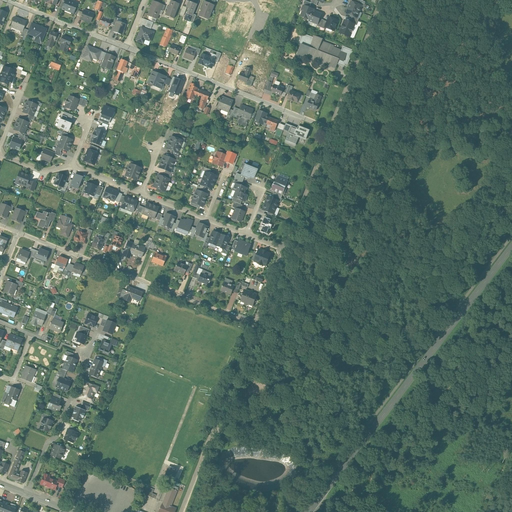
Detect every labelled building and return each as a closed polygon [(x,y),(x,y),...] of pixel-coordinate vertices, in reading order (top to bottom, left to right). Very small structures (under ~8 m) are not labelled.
[(77,4),(68,0),(65,0),(63,5),(66,6),(64,10),(73,14),(77,4)] [(103,2),(98,1),(94,9),(99,11),(103,2)] [(162,4),(153,1),(147,16),(148,16),(148,15),(157,18),(156,19),(157,19),(160,10),(162,4)] [(179,4),(170,1),(168,7),(167,6),(166,9),(167,9),(165,16),(173,19),(179,4)] [(196,4),(188,1),(186,5),(189,7),(186,14),(192,16),(193,14),(196,4)] [(213,5),(204,2),(202,8),(201,7),(199,10),(201,10),(199,17),(207,20),(213,5)] [(357,4),(351,2),(349,8),(359,12),(362,6),(357,4)] [(322,14),(313,11),(312,9),(304,6),(300,16),(309,19),(309,21),(317,24),(318,25),(320,19),(322,14)] [(359,12),(349,8),(346,14),(352,16),(357,18),(359,12)] [(93,15),(83,11),(80,19),(90,22),(93,15)] [(26,21),(14,17),(10,27),(22,31),(23,28),(26,21)] [(338,21),(329,17),(327,22),(325,28),(334,31),(338,21)] [(110,21),(102,18),(99,24),(108,27),(110,21)] [(153,23),(147,20),(145,26),(150,29),(153,23)] [(349,22),(345,20),(340,33),(350,37),(351,34),(353,33),(354,29),(353,28),(355,25),(355,24),(349,22)] [(117,21),(115,26),(113,31),(121,35),(125,26),(121,25),(120,23),(117,21)] [(46,29),(32,24),(29,31),(28,33),(28,34),(37,37),(35,41),(40,43),(46,29)] [(153,32),(141,27),(136,41),(143,43),(144,39),(150,41),(153,32)] [(167,28),(160,45),(165,47),(172,30),(167,28)] [(57,34),(51,32),(46,46),(51,48),(54,41),(57,34)] [(334,46),(322,41),(323,39),(313,35),(312,37),(303,34),(300,43),(301,43),(297,55),(310,61),(311,59),(316,61),(316,63),(320,64),(320,63),(326,65),(325,66),(329,68),(330,67),(335,69),(338,63),(339,63),(347,67),(354,50),(343,46),(341,50),(333,47),(334,46)] [(71,40),(62,36),(60,42),(62,43),(60,46),(61,46),(60,50),(66,53),(68,46),(69,46),(71,40)] [(246,48),(260,54),(263,47),(248,42),(246,48)] [(179,49),(171,45),(170,48),(168,48),(168,49),(169,49),(168,51),(177,55),(179,49)] [(101,51),(87,46),(82,58),(88,60),(89,57),(97,60),(98,59),(101,51)] [(195,52),(186,49),(183,57),(192,61),(195,54),(196,52),(195,52)] [(256,75),(262,77),(271,51),(265,49),(256,75)] [(115,57),(106,54),(104,59),(101,67),(109,70),(113,62),(115,57)] [(211,58),(202,54),(198,63),(211,68),(214,62),(215,59),(214,59),(213,61),(210,60),(211,58)] [(62,63),(52,59),(50,65),(60,68),(62,63)] [(121,59),(117,70),(118,71),(122,73),(127,62),(121,59)] [(231,60),(225,74),(230,76),(236,62),(231,60)] [(133,64),(132,64),(129,70),(133,71),(131,76),(135,78),(137,73),(138,73),(141,65),(134,62),(133,64)] [(13,70),(4,67),(1,73),(13,78),(15,72),(15,71),(13,70)] [(246,71),(244,75),(240,73),(237,79),(246,82),(245,84),(251,87),(253,81),(248,79),(249,76),(251,69),(246,67),(245,70),(246,71)] [(119,81),(122,73),(118,71),(114,79),(119,81)] [(165,77),(152,72),(147,84),(161,89),(163,83),(165,78),(165,77)] [(1,73),(0,76),(0,81),(7,84),(8,81),(11,82),(13,78),(1,73)] [(184,81),(172,77),(169,85),(171,85),(169,92),(178,96),(184,81)] [(280,84),(275,82),(273,88),(271,92),(272,93),(281,96),(282,92),(284,89),(278,87),(280,84)] [(198,97),(200,91),(201,90),(197,89),(198,88),(195,87),(196,85),(190,83),(186,92),(184,97),(187,98),(191,100),(192,98),(194,99),(195,96),(198,97)] [(209,94),(200,91),(198,97),(201,98),(197,108),(203,110),(206,102),(207,103),(208,101),(207,100),(209,94)] [(291,91),(289,95),(288,99),(297,103),(300,95),(291,91)] [(321,97),(311,93),(309,98),(310,98),(307,107),(316,110),(318,104),(321,97)] [(78,100),(69,96),(68,100),(67,100),(65,103),(66,104),(65,107),(68,108),(69,111),(71,110),(73,111),(78,100)] [(233,102),(221,97),(216,110),(216,111),(217,107),(223,109),(228,111),(229,112),(229,109),(233,102)] [(87,101),(80,98),(78,104),(84,107),(87,101)] [(33,104),(27,101),(25,107),(35,111),(37,106),(37,105),(33,104)] [(116,109),(103,104),(97,121),(109,126),(116,109)] [(253,110),(241,105),(239,110),(236,118),(239,119),(238,121),(241,122),(240,125),(246,127),(247,123),(246,123),(247,119),(249,120),(253,110)] [(35,111),(25,107),(23,112),(29,115),(33,116),(35,111)] [(216,111),(216,110),(214,115),(219,117),(223,109),(217,107),(216,111)] [(234,108),(233,111),(231,116),(236,118),(239,110),(234,108)] [(267,114),(259,111),(256,120),(258,121),(259,123),(262,125),(263,123),(266,116),(267,114)] [(71,121),(73,115),(64,112),(62,118),(60,117),(57,127),(68,131),(72,121),(71,121)] [(278,121),(269,118),(267,124),(271,126),(270,129),(274,131),(278,121)] [(24,121),(18,119),(16,124),(26,128),(28,123),(24,121)] [(26,128),(16,124),(14,130),(20,132),(24,134),(26,128)] [(292,126),(286,124),(285,126),(283,131),(289,133),(290,131),(291,128),(292,126)] [(93,137),(91,142),(100,145),(107,128),(99,125),(97,129),(96,129),(94,134),(93,133),(92,137),(93,137)] [(309,131),(299,127),(297,130),(291,128),(290,131),(291,132),(290,136),(289,135),(286,143),(290,144),(290,142),(294,144),(297,136),(306,140),(309,131)] [(66,138),(62,136),(60,142),(70,146),(72,140),(66,138)] [(18,139),(13,137),(9,147),(15,149),(16,147),(19,148),(22,141),(18,139)] [(177,139),(171,137),(169,143),(180,147),(182,141),(177,139)] [(70,146),(60,142),(58,147),(62,149),(68,151),(70,146)] [(180,147),(169,143),(166,149),(172,151),(178,153),(180,147)] [(54,153),(44,149),(43,152),(42,152),(41,152),(40,154),(41,155),(42,156),(41,158),(50,162),(54,153)] [(88,150),(84,160),(90,162),(90,164),(93,165),(95,164),(95,161),(95,160),(95,158),(96,158),(97,154),(97,153),(96,153),(88,150)] [(226,156),(217,152),(215,156),(214,155),(213,159),(214,160),(213,163),(222,167),(224,161),(226,156)] [(170,158),(164,156),(161,162),(172,166),(175,160),(170,158)] [(172,166),(161,162),(159,168),(165,170),(170,172),(172,166)] [(141,168),(130,164),(127,170),(139,174),(140,172),(140,171),(141,168)] [(237,173),(235,180),(242,182),(244,183),(246,178),(251,180),(251,178),(255,180),(259,169),(246,165),(242,175),(237,173)] [(139,174),(127,170),(125,176),(136,180),(137,177),(138,177),(137,177),(138,175),(139,175),(139,174)] [(30,176),(20,172),(16,182),(26,186),(28,187),(29,183),(28,182),(30,176)] [(210,173),(205,172),(203,178),(214,183),(217,176),(210,173)] [(62,175),(57,173),(53,184),(62,188),(63,188),(66,182),(68,177),(62,175)] [(70,179),(68,183),(66,188),(70,189),(70,187),(78,190),(83,177),(75,174),(72,180),(70,179)] [(161,176),(158,175),(156,181),(167,186),(169,179),(161,176)] [(288,181),(277,177),(274,185),(273,184),(271,190),(274,191),(283,195),(288,181)] [(214,183),(203,178),(200,184),(200,185),(206,187),(211,189),(214,183)] [(36,184),(30,181),(29,183),(28,187),(27,189),(33,191),(36,184)] [(167,186),(156,181),(153,187),(156,188),(164,191),(164,192),(167,186)] [(96,185),(89,182),(89,183),(87,182),(83,193),(93,197),(94,194),(97,187),(97,186),(95,186),(96,185)] [(241,186),(235,184),(233,190),(235,191),(236,191),(244,194),(246,188),(241,186)] [(103,188),(98,186),(97,186),(97,187),(94,194),(100,196),(103,188)] [(117,192),(106,188),(103,197),(113,201),(117,192)] [(204,193),(196,190),(194,196),(205,201),(207,194),(204,193)] [(244,194),(236,191),(235,191),(233,197),(242,200),(244,201),(247,195),(244,194)] [(131,199),(125,196),(125,197),(122,203),(121,208),(127,210),(131,199)] [(205,201),(194,196),(191,202),(199,205),(202,207),(205,201)] [(273,199),(268,197),(265,203),(276,208),(279,201),(273,199)] [(137,201),(131,199),(127,210),(133,212),(137,202),(137,201)] [(240,204),(234,202),(232,206),(233,208),(235,208),(240,210),(242,205),(240,204)] [(153,205),(146,203),(142,214),(148,216),(153,205)] [(276,208),(265,203),(263,210),(268,212),(274,214),(276,208)] [(10,207),(2,204),(0,207),(0,216),(6,218),(8,211),(10,207)] [(159,208),(153,205),(148,216),(154,219),(159,208)] [(24,212),(16,208),(11,220),(20,223),(23,215),(24,212)] [(240,210),(235,208),(231,218),(232,219),(233,221),(235,221),(236,221),(236,220),(241,222),(245,212),(240,210)] [(48,213),(44,212),(43,214),(38,212),(36,216),(37,216),(36,218),(41,220),(38,226),(43,228),(44,227),(47,228),(50,221),(52,214),(51,214),(48,213)] [(175,217),(166,214),(164,219),(163,220),(166,221),(164,226),(170,228),(173,223),(175,217)] [(71,219),(63,216),(61,220),(59,220),(56,227),(57,227),(57,226),(63,228),(60,235),(67,238),(73,225),(69,223),(71,219)] [(266,220),(263,219),(262,222),(263,223),(261,226),(263,226),(261,232),(268,235),(270,229),(269,229),(271,226),(269,225),(271,220),(270,219),(267,218),(266,220)] [(193,221),(187,219),(186,222),(180,219),(180,221),(176,229),(176,231),(181,233),(183,230),(188,232),(191,226),(193,221)] [(207,227),(199,224),(194,234),(202,238),(203,238),(205,232),(207,227)] [(82,233),(79,231),(77,236),(75,237),(74,239),(75,241),(77,242),(79,241),(84,243),(86,238),(87,234),(86,234),(85,232),(82,233)] [(216,246),(221,234),(213,231),(210,239),(208,243),(216,246)] [(229,237),(221,234),(216,246),(224,249),(226,245),(229,237)] [(123,239),(115,236),(111,245),(110,245),(109,245),(108,247),(107,251),(110,253),(113,246),(119,249),(123,239)] [(103,240),(96,237),(92,247),(100,250),(102,243),(104,240),(103,240)] [(238,240),(238,242),(234,250),(235,250),(244,254),(243,256),(246,257),(251,245),(238,240)] [(133,244),(128,242),(123,256),(129,258),(131,253),(130,253),(133,244)] [(133,244),(130,253),(131,253),(141,258),(144,250),(145,249),(144,248),(137,246),(133,244)] [(30,254),(21,250),(18,258),(27,262),(29,256),(30,254)] [(48,253),(40,250),(39,252),(37,258),(45,261),(48,253)] [(263,251),(259,250),(258,253),(254,261),(258,263),(258,264),(258,265),(261,266),(262,266),(263,264),(266,265),(268,260),(268,261),(269,260),(270,258),(270,257),(269,257),(270,254),(266,253),(267,252),(263,251)] [(166,258),(155,253),(151,262),(162,266),(166,258)] [(68,260),(59,257),(56,265),(59,267),(57,273),(62,275),(63,274),(64,270),(65,269),(67,263),(68,260)] [(187,266),(177,262),(176,266),(176,265),(174,270),(183,275),(186,270),(187,266)] [(84,267),(75,263),(74,266),(72,272),(81,275),(84,267)] [(206,276),(200,273),(200,275),(198,279),(197,280),(207,285),(210,278),(209,277),(211,274),(208,273),(206,276)] [(16,284),(9,281),(4,292),(13,295),(16,290),(17,290),(19,285),(16,284)] [(231,285),(224,282),(221,291),(231,295),(232,292),(234,288),(230,286),(231,285)] [(142,293),(127,287),(125,291),(122,299),(122,300),(127,302),(129,298),(139,302),(142,293)] [(249,292),(245,290),(241,301),(245,303),(246,306),(249,305),(253,306),(257,295),(253,293),(252,291),(249,292)] [(6,303),(2,302),(1,302),(0,305),(0,312),(8,315),(13,317),(17,308),(12,306),(12,305),(11,305),(11,306),(6,303)] [(45,316),(35,312),(32,320),(37,323),(37,324),(42,326),(45,316)] [(97,318),(88,314),(86,319),(88,319),(86,324),(94,327),(95,322),(97,318)] [(53,319),(49,329),(54,331),(54,329),(60,332),(63,323),(60,322),(53,319)] [(119,325),(109,321),(105,332),(114,336),(119,325)] [(86,332),(79,329),(78,332),(77,332),(75,337),(77,338),(76,342),(83,345),(86,337),(85,336),(86,332)] [(16,337),(9,334),(6,342),(5,345),(12,347),(16,337)] [(22,339),(16,337),(12,347),(18,350),(19,347),(22,339)] [(112,344),(102,340),(99,349),(108,353),(112,344)] [(72,358),(67,356),(65,355),(64,355),(62,360),(63,360),(63,362),(75,366),(77,360),(72,358)] [(107,361),(97,357),(96,359),(95,359),(93,364),(101,367),(104,368),(107,361)] [(75,366),(63,362),(62,363),(64,364),(62,369),(67,371),(72,373),(75,366)] [(26,366),(21,378),(31,382),(36,370),(26,366)] [(100,370),(92,367),(89,374),(97,378),(100,370)] [(65,379),(65,380),(63,379),(59,377),(59,378),(59,379),(57,379),(57,381),(57,383),(55,387),(67,391),(71,382),(67,381),(67,380),(65,379)] [(98,387),(86,383),(84,387),(85,387),(82,393),(81,393),(80,397),(83,399),(91,402),(92,402),(93,398),(96,391),(98,387)] [(20,390),(11,387),(7,397),(11,399),(15,401),(20,390)] [(59,400),(51,397),(49,403),(52,404),(50,409),(59,412),(61,407),(59,406),(61,401),(59,400)] [(91,402),(83,399),(81,405),(89,407),(91,402)] [(80,408),(75,407),(71,417),(73,418),(72,419),(78,422),(80,417),(83,418),(84,414),(83,413),(85,411),(85,410),(80,408)] [(49,420),(44,418),(42,421),(40,425),(41,425),(39,429),(48,432),(49,429),(50,429),(52,425),(51,425),(52,421),(49,420)] [(78,429),(69,426),(64,439),(73,443),(78,429)] [(61,447),(55,445),(51,455),(61,459),(64,449),(65,449),(61,447)] [(19,449),(14,463),(19,464),(24,451),(19,449)] [(14,463),(14,462),(8,477),(15,480),(17,481),(19,475),(15,473),(19,464),(14,463)] [(176,471),(168,467),(165,476),(172,480),(176,471)] [(25,470),(22,469),(21,471),(19,475),(17,481),(23,483),(27,473),(26,473),(26,472),(25,470)] [(57,481),(48,477),(49,475),(44,473),(39,483),(54,489),(56,484),(58,481),(57,481)] [(167,493),(162,503),(158,511),(174,511),(176,509),(171,507),(178,488),(175,487),(168,484),(165,492),(167,493)] [(2,504),(0,502),(0,511),(13,511),(16,507),(12,505),(11,507),(7,506),(8,504),(3,502),(2,504)]
